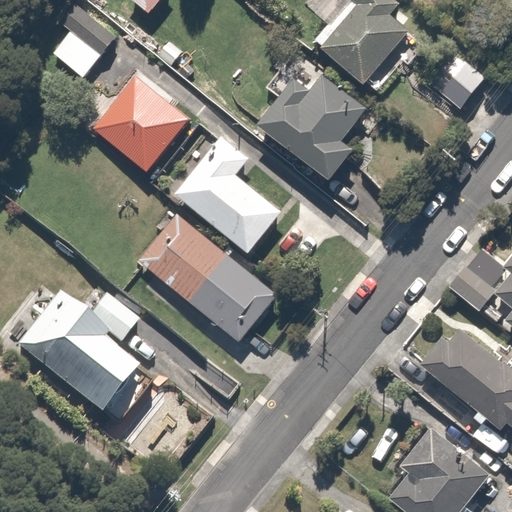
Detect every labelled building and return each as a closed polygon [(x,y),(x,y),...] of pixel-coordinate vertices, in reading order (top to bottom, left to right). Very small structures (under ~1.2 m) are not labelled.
[(97,0),(96,3),(127,12),(130,0),(97,0)] [(343,0),(351,5),(317,54),(376,95),(420,34),(403,22),(411,10),(397,0),(343,0)] [(38,66),(76,94),(109,50),(60,14),(45,34),(56,42),(38,66)] [(443,61),(420,93),(459,119),(481,88),(443,61)] [(286,91),(254,140),(344,197),(369,158),(355,148),(377,114),(317,76),(301,101),(286,91)] [(245,171),(218,148),(171,205),(252,271),(286,229),(233,186),(245,171)] [(159,220),(116,278),(226,358),(269,300),(159,220)] [(511,265),(503,275),(511,283),(511,288),(501,300),(511,310),(511,317),(504,326),(511,333),(511,265)] [(65,290),(12,354),(118,427),(152,383),(119,356),(129,343),(65,290)] [(438,344),(417,372),(502,435),(506,431),(511,435),(511,374),(457,333),(444,350),(438,344)] [(381,506),(387,511),(462,511),(484,485),(423,435),(390,476),(399,484),(381,506)]
